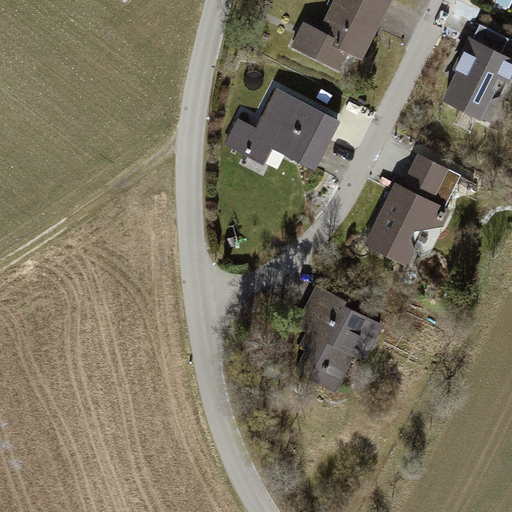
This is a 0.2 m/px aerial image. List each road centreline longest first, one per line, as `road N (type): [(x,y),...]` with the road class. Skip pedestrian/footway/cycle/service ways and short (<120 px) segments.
road 1 (residential): [(199,296),(264,279),(331,222),(446,0)]
road 2 (tertiary): [(220,0),(192,129),(199,296)]
road 3 (tertiary): [(199,296),(218,419),(264,511)]
